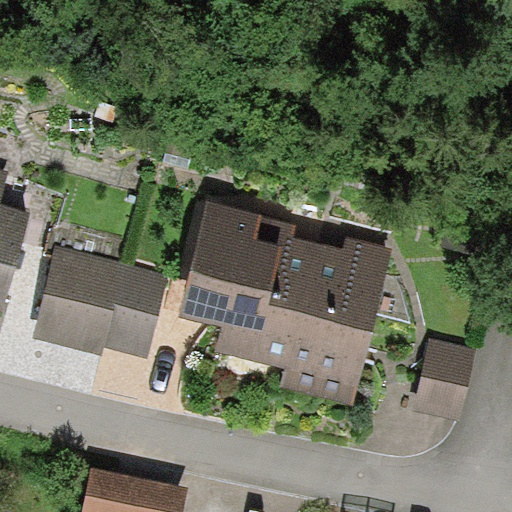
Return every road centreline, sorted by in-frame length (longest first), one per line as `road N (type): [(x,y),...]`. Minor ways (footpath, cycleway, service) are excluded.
road 1 (residential): [(0,387),(206,440),(467,492)]
road 2 (unclassified): [(467,492),(511,326)]
